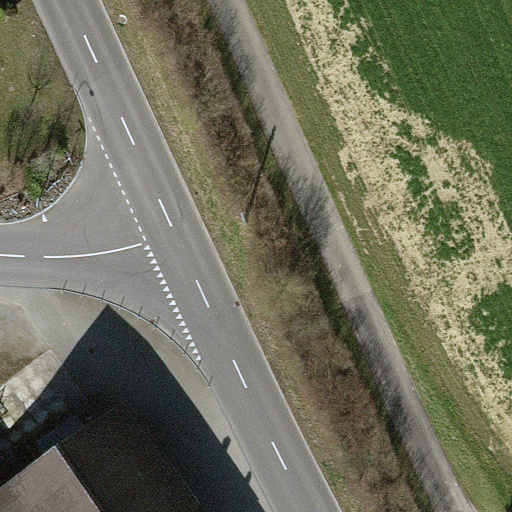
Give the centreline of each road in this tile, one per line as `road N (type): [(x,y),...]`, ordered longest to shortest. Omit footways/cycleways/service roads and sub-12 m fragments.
road 1 (tertiary): [(310,511),(175,230)]
road 2 (tertiary): [(175,230),(69,0)]
road 3 (unclassified): [(0,253),(104,254),(175,230)]
